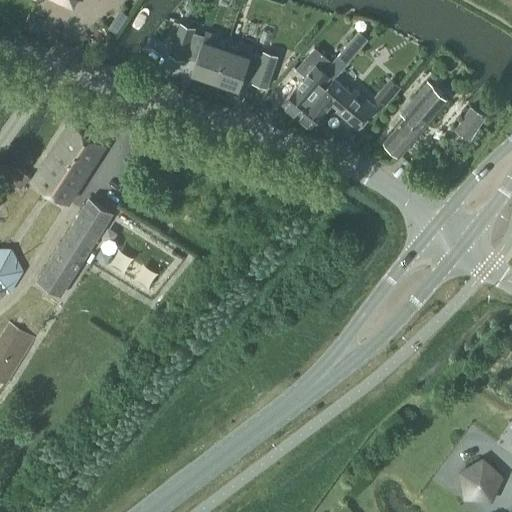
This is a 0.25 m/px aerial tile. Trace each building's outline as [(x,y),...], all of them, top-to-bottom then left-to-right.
[(216,79),(229,39),(205,31),(204,36),(193,32),(194,28),(181,23),(171,55),(184,59),(185,56),(189,57),(189,55),(197,57),(192,72),(216,79)] [(333,78),(368,38),(359,30),(350,41),(313,84),(304,76),(282,102),(297,115),(331,77),(333,78)] [(277,55),(273,53),(264,50),(262,55),(251,51),(253,47),(229,39),(216,79),(239,87),(244,73),(252,75),(251,77),(255,79),(254,82),(267,86),(277,55)] [(351,93),(333,78),(331,77),(297,115),(310,126),(330,102),(338,109),(337,110),(357,127),(374,107),(354,90),(351,93)] [(399,155),(446,97),(427,81),(400,114),(405,117),(384,142),(399,155)] [(383,104),(391,95),(382,88),(374,97),(383,104)] [(454,130),(468,140),(484,116),(470,106),(454,130)] [(67,203),(105,145),(69,122),(31,180),(67,203)] [(28,175),(17,168),(9,180),(20,187),(28,175)] [(87,197),(57,245),(80,259),(110,212),(87,197)] [(0,244),(0,288),(18,289),(19,245),(0,244)] [(58,293),(80,259),(57,245),(35,278),(58,293)] [(34,338),(9,322),(0,335),(0,379),(5,383),(34,338)] [(491,500),(502,476),(483,459),(460,472),(465,497),(491,500)]
